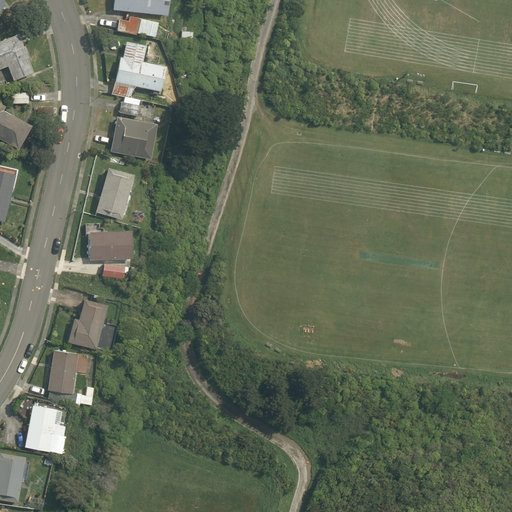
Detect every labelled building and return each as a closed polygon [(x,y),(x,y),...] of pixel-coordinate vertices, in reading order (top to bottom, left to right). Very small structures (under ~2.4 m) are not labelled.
[(112,0),(111,10),(165,16),(167,0),(112,0)] [(157,22),(128,17),(127,21),(118,19),(115,31),(135,35),(135,33),(154,37),(157,22)] [(32,72),(16,32),(0,38),(0,68),(6,66),(12,80),(32,72)] [(164,66),(141,61),(145,45),(124,41),(121,57),(119,56),(113,83),(132,87),(132,85),(159,91),(164,66)] [(130,97),(132,87),(113,83),(108,82),(106,93),(123,97),(123,96),(130,97)] [(8,103),(27,103),(27,92),(7,92),(8,103)] [(122,102),(140,105),(141,100),(130,97),(123,96),(123,97),(122,102)] [(122,102),(120,101),(118,112),(137,116),(139,106),(140,105),(122,102)] [(0,139),(17,149),(30,125),(1,109),(3,105),(0,103),(0,139)] [(150,109),(139,106),(137,116),(148,118),(150,109)] [(156,124),(115,116),(109,151),(149,159),(156,124)] [(94,211),(120,219),(133,174),(106,166),(94,211)] [(0,170),(0,220),(3,221),(13,174),(0,170)] [(88,259),(131,258),(130,230),(87,231),(88,259)] [(122,278),(123,266),(103,263),(101,276),(122,278)] [(66,342),(95,349),(100,327),(102,327),(106,313),(104,313),(106,304),(82,298),(77,318),(72,317),(66,342)] [(48,390),(71,393),(77,353),(52,350),(46,389),(48,390)] [(71,393),(48,390),(47,399),(56,400),(78,407),(79,403),(80,394),(80,393),(76,393),(76,394),(71,393)] [(80,394),(79,403),(89,404),(90,396),(80,394)] [(23,446),(60,453),(63,435),(61,435),(63,425),(58,424),(61,411),(55,410),(56,409),(46,407),(46,406),(43,405),(43,406),(31,404),(23,446)] [(0,501),(17,505),(20,484),(22,484),(22,480),(21,480),(24,459),(0,455),(0,501)]
